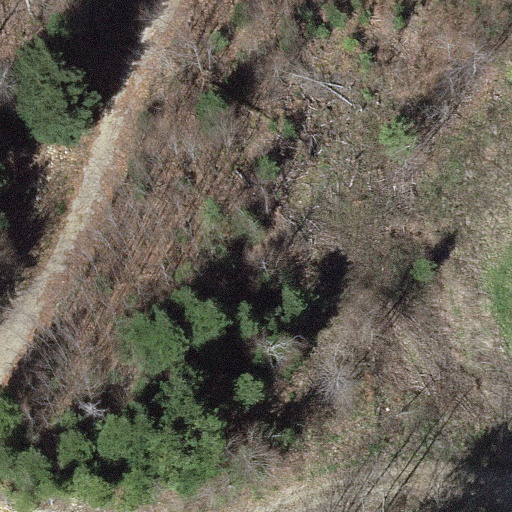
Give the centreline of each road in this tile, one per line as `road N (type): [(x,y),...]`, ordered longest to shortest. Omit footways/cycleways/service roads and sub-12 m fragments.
road 1 (track): [(0,353),(78,232),(142,34),(163,0)]
road 2 (track): [(511,478),(387,476),(268,511)]
